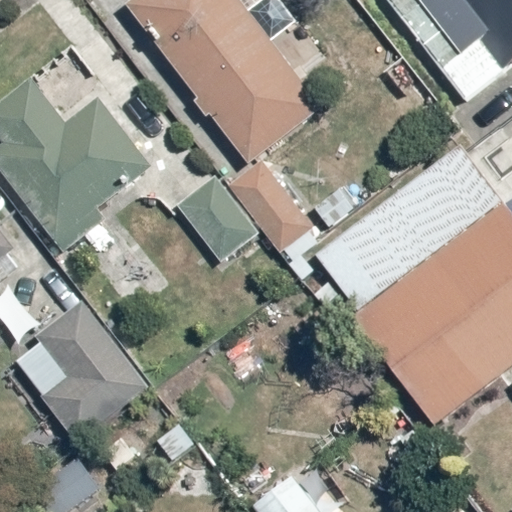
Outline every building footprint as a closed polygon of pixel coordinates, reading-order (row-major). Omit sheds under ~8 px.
[(511,8),(511,0),(431,0),(464,44),(511,8)] [(63,125),(29,80),(0,102),(0,145),(2,149),(0,150),(0,172),(63,254),(103,223),(97,215),(150,174),(94,101),(63,125)] [(511,312),(511,155),(464,191),(425,138),(281,246),(396,399),(511,312)] [(258,237),(214,181),(177,210),(186,222),(222,266),(258,237)] [(0,265),(16,253),(0,232),(0,265)] [(147,392),(85,309),(14,362),(76,445),(147,392)] [(73,511),(99,493),(75,462),(33,495),(46,511),(73,511)] [(318,511),(292,477),(254,506),(258,511),(318,511)]
